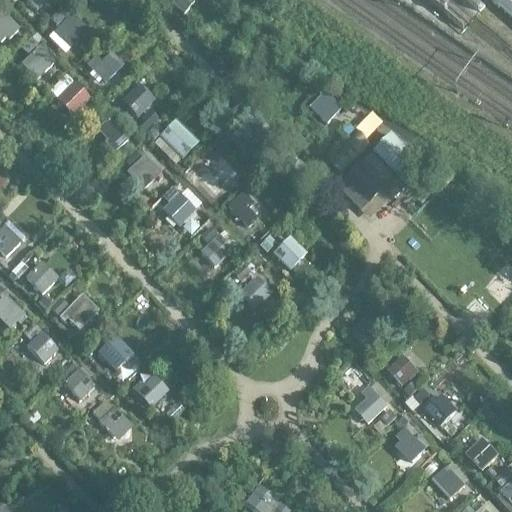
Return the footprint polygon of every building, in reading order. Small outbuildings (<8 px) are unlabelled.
[(22,0),(37,13),(48,0),(22,0)] [(191,0),(175,0),(170,6),(183,17),(195,3),(191,0)] [(18,33),(0,16),(0,43),(2,45),(7,39),(10,42),(18,33)] [(70,16),(52,35),(70,51),(88,32),(70,16)] [(35,49),(29,42),(21,50),(27,56),(35,49)] [(242,45),(229,58),(235,64),(248,51),(242,45)] [(54,65),(39,49),(21,67),(36,82),(54,65)] [(95,58),(86,67),(104,86),(123,68),(111,55),(101,65),(95,58)] [(69,86),(64,80),(50,93),(55,99),(69,86)] [(90,102),(74,85),(56,103),(72,120),(90,102)] [(137,88),(123,103),(130,111),(128,113),(131,115),(133,113),(138,118),(153,103),(137,88)] [(324,95),(309,110),(326,127),(341,112),(324,95)] [(371,117),(327,165),(341,178),(371,146),(365,140),(379,125),(371,117)] [(128,142),(109,121),(96,132),(106,143),(104,146),(113,156),(128,142)] [(170,126),(153,144),(176,166),(193,148),(170,126)] [(392,136),(375,153),(401,178),(417,161),(392,136)] [(133,149),(129,145),(116,157),(120,161),(133,149)] [(138,158),(134,154),(125,162),(129,167),(138,158)] [(405,190),(372,156),(337,189),(361,214),(381,195),(390,204),(405,190)] [(160,176),(144,159),(126,176),(143,193),(160,176)] [(213,165),(197,180),(201,184),(196,188),(210,203),(230,183),(213,165)] [(173,200),(169,195),(163,200),(168,205),(173,200)] [(243,195),(228,209),(248,230),(258,221),(248,211),(253,207),(243,195)] [(196,216),(181,201),(166,216),(181,231),(196,216)] [(21,246),(3,228),(0,230),(0,255),(6,261),(21,246)] [(215,236),(209,229),(199,239),(206,246),(215,236)] [(275,247),(268,238),(259,247),(266,255),(275,247)] [(233,254),(218,239),(200,256),(214,271),(233,254)] [(289,239),(272,257),(289,274),(307,256),(289,239)] [(58,281),(41,265),(25,281),(42,297),(58,281)] [(248,274),(243,268),(233,277),(239,283),(248,274)] [(272,297),(255,280),(237,297),(254,315),(272,297)] [(98,314),(81,297),(58,321),(63,326),(67,322),(79,334),(98,314)] [(26,319),(6,299),(0,304),(0,323),(9,332),(16,325),(18,327),(26,319)] [(50,307),(44,300),(39,306),(45,312),(50,307)] [(64,310),(58,304),(51,311),(57,317),(64,310)] [(369,318),(351,336),(367,352),(385,333),(369,318)] [(36,333),(32,328),(24,336),(28,341),(36,333)] [(58,353),(40,335),(25,349),(43,367),(58,353)] [(129,362),(109,340),(94,353),(114,375),(129,362)] [(403,358),(387,373),(402,390),(418,375),(403,358)] [(74,372),(69,367),(61,375),(65,380),(74,372)] [(77,372),(62,386),(80,405),(95,391),(77,372)] [(140,385),(132,392),(150,411),(168,394),(153,379),(144,389),(140,385)] [(387,409),(369,389),(361,396),(367,402),(355,413),(367,427),(387,409)] [(432,402),(422,412),(440,430),(457,414),(441,398),(435,405),(432,402)] [(106,415),(100,408),(92,415),(99,422),(106,415)] [(133,430),(113,410),(98,425),(117,445),(133,430)] [(394,420),(388,414),(373,429),(379,435),(394,420)] [(408,424),(402,418),(389,431),(395,437),(408,424)] [(400,445),(394,451),(410,467),(425,451),(405,431),(395,441),(400,445)] [(481,441),(465,457),(482,474),(499,458),(481,441)] [(465,489),(446,469),(430,485),(449,504),(465,489)] [(511,483),(500,495),(511,508),(511,483)] [(274,511),(261,499),(247,511),(274,511)]
